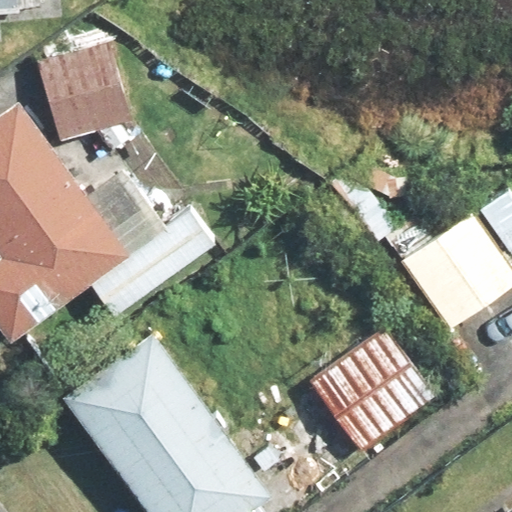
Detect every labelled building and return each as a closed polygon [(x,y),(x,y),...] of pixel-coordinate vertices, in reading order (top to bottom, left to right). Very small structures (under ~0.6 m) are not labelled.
[(36,60),(60,137),(132,115),(108,37),(36,60)] [(85,191),(17,99),(0,110),(0,327),(9,340),(89,282),(113,315),(216,240),(187,200),(160,220),(120,166),(85,191)] [(351,165),(328,186),(375,241),(399,220),(351,165)] [(511,191),(505,182),(476,203),(511,252),(511,251),(511,191)] [(397,256),(447,323),(511,275),(511,270),(465,207),(397,256)] [(310,377),(360,445),(450,380),(400,311),(310,377)] [(58,392),(146,511),(235,511),(266,490),(147,327),(58,392)] [(511,511),(511,495),(489,511),(511,511)]
